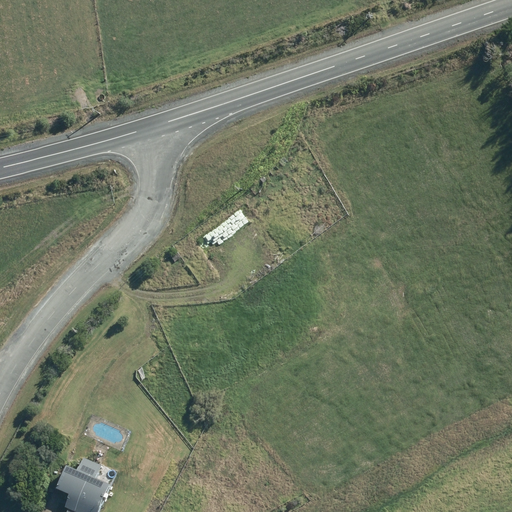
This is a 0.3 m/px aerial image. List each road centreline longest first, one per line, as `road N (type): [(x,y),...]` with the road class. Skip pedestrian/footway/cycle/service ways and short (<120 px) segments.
road 1 (tertiary): [(153,127),(511,8)]
road 2 (unknown): [(511,326),(382,381),(328,422),(284,478),(271,511)]
road 3 (residential): [(41,311),(148,209),(156,181),(153,127)]
road 4 (tertiary): [(0,168),(153,127)]
